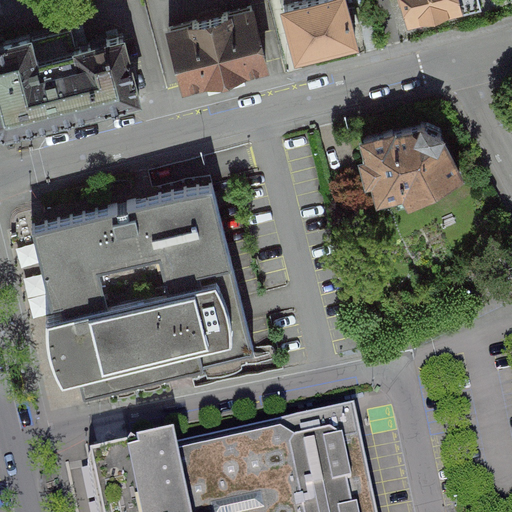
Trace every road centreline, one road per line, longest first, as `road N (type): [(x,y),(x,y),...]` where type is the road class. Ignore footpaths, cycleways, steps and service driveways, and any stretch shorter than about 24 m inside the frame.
road 1 (residential): [(13,444),(326,380)]
road 2 (residential): [(326,380),(260,111)]
road 3 (residential): [(0,176),(260,111)]
road 4 (residential): [(326,380),(375,370),(400,374),(432,511)]
road 5 (residential): [(260,111),(466,55)]
